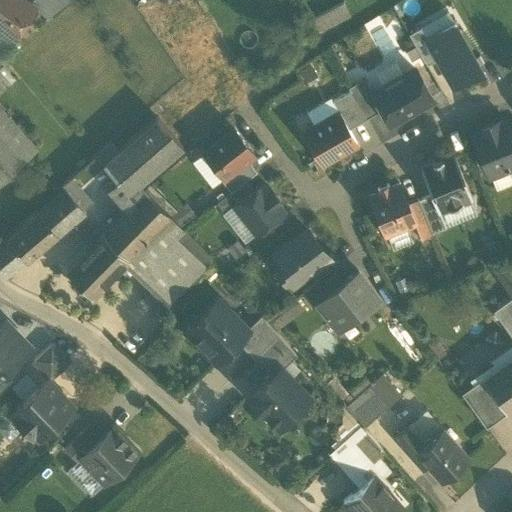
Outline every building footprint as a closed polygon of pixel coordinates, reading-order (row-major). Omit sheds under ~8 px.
[(32,9),(20,0),(0,0),(0,29),(10,37),(32,9)] [(71,1),(69,0),(31,0),(53,17),(71,1)] [(341,2),(306,21),(313,33),(348,14),(341,2)] [(481,72),(454,20),(425,36),(424,36),(437,60),(451,88),(481,72)] [(427,66),(437,60),(424,36),(425,36),(421,28),(410,34),(427,66)] [(398,59),(376,68),(381,80),(403,71),(398,59)] [(2,64),(0,65),(0,91),(16,79),(2,64)] [(372,92),(371,92),(381,109),(389,124),(431,100),(413,68),(372,92)] [(372,92),(364,78),(347,87),(349,91),(365,119),(381,109),(371,92),(372,92)] [(365,119),(349,91),(332,101),(339,113),(348,129),(365,119)] [(0,130),(11,121),(0,107),(0,130)] [(339,113),(327,119),(326,120),(323,119),(316,123),(315,126),(314,126),(314,127),(316,130),(304,137),(320,164),(356,143),(348,129),(339,113)] [(116,151),(103,163),(118,180),(107,189),(126,210),(144,191),(137,184),(182,145),(157,116),(116,151)] [(11,121),(0,130),(0,182),(36,150),(11,121)] [(507,121),(474,135),(488,176),(504,169),(504,170),(507,168),(511,166),(511,133),(511,131),(507,121)] [(253,153),(233,128),(202,152),(222,177),(246,158),(253,153)] [(109,143),(95,155),(103,163),(116,151),(109,143)] [(453,154),(442,159),(441,158),(431,162),(431,163),(419,168),(430,195),(437,211),(438,211),(471,198),(453,154)] [(222,177),(220,179),(230,191),(244,180),(256,171),(246,158),(222,177)] [(230,191),(216,202),(223,211),(232,204),(251,189),(244,180),(230,191)] [(268,191),(261,182),(251,189),(232,204),(255,234),(284,212),(277,203),(280,201),(270,189),(268,191)] [(398,184),(389,187),(388,184),(376,188),(378,192),(369,196),(384,235),(414,223),(407,204),(398,184)] [(65,187),(38,211),(58,235),(85,211),(65,187)] [(168,214),(144,191),(126,210),(103,234),(127,257),(168,214)] [(430,195),(418,200),(431,233),(445,227),(438,211),(437,211),(430,195)] [(173,210),(184,222),(195,211),(185,200),(173,210)] [(431,233),(418,200),(407,204),(414,223),(420,238),(431,233)] [(38,211),(29,219),(29,220),(7,238),(8,240),(26,261),(58,235),(38,211)] [(127,257),(126,258),(140,272),(140,271),(182,228),(168,214),(127,257)] [(182,228),(140,271),(167,301),(211,259),(182,228)] [(307,229),(289,243),(288,242),(273,253),(282,265),(277,269),(290,285),(310,269),(327,256),(326,254),(307,229)] [(127,257),(103,234),(67,271),(91,294),(126,258),(127,257)] [(8,240),(0,246),(0,272),(9,283),(24,271),(20,267),(26,261),(8,240)] [(327,256),(310,269),(318,279),(318,280),(331,270),(339,264),(330,252),(326,254),(327,256)] [(331,270),(318,280),(318,279),(302,291),(313,305),(318,302),(317,301),(341,282),(331,270)] [(341,282),(317,301),(318,302),(336,326),(376,295),(356,270),(341,282)] [(217,298),(198,317),(202,322),(203,327),(195,334),(195,341),(215,361),(236,341),(247,329),(246,328),(217,298)] [(511,298),(492,312),(511,340),(511,339),(511,298)] [(260,314),(246,328),(247,329),(236,341),(253,358),(255,356),(277,333),(260,314)] [(0,325),(0,374),(29,347),(4,321),(0,325)] [(277,333),(255,356),(273,374),(280,366),(282,368),(296,354),(277,333)] [(444,353),(434,339),(427,344),(437,358),(444,353)] [(67,360),(51,343),(33,360),(49,377),(67,360)] [(511,357),(482,379),(505,410),(506,409),(508,412),(511,409),(511,357)] [(282,368),(280,366),(273,374),(249,398),(277,427),(309,395),(282,368)] [(398,394),(380,374),(367,386),(384,406),(398,394)] [(482,379),(461,394),(485,428),(508,412),(506,409),(505,410),(482,379)] [(46,381),(13,412),(16,415),(16,421),(29,435),(35,435),(38,438),(71,407),(46,381)] [(367,386),(346,405),(364,425),(384,406),(367,386)] [(91,424),(73,441),(84,452),(102,435),(91,424)] [(422,443),(406,426),(393,438),(409,455),(422,443)] [(422,443),(409,455),(422,469),(427,465),(441,480),(467,457),(440,427),(422,443)] [(363,429),(338,452),(356,473),(377,455),(382,450),(363,429)] [(118,433),(105,433),(84,452),(80,456),(81,457),(98,475),(112,476),(136,452),(118,433)] [(73,441),(65,449),(76,461),(81,457),(80,456),(84,452),(73,441)] [(390,470),(377,455),(356,473),(364,481),(372,474),(378,480),(390,470)] [(378,480),(372,474),(364,481),(342,501),(352,511),(399,511),(387,498),(391,494),(378,480)]
